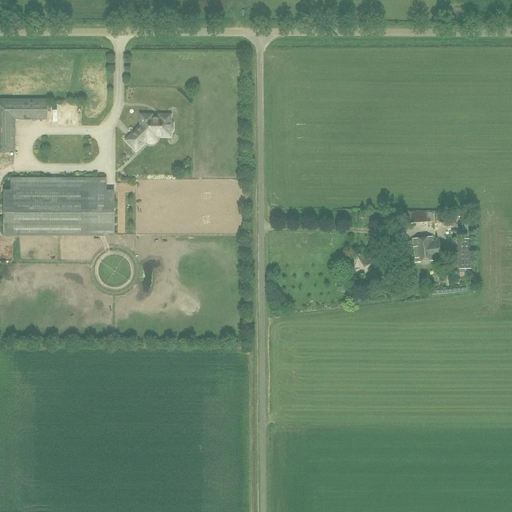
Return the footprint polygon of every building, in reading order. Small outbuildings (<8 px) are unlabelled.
[(47,100),(0,99),(0,151),(14,152),(15,120),(47,120),(47,100)] [(141,116),(141,127),(127,141),(136,150),(150,135),(169,136),(169,133),(171,130),(171,128),(171,126),(171,124),(169,122),(169,116),(160,116),(160,119),(151,119),(151,116),(141,116)] [(4,192),(4,235),(113,235),(113,192),(105,192),(105,180),(11,180),(11,192),(4,192)] [(433,222),(433,213),(409,212),(409,221),(433,222)] [(439,241),(433,242),(433,238),(413,240),(415,264),(421,263),(422,264),(429,264),(430,262),(435,262),(435,260),(441,259),(439,241)] [(458,270),(469,270),(469,239),(458,239),(458,270)]
